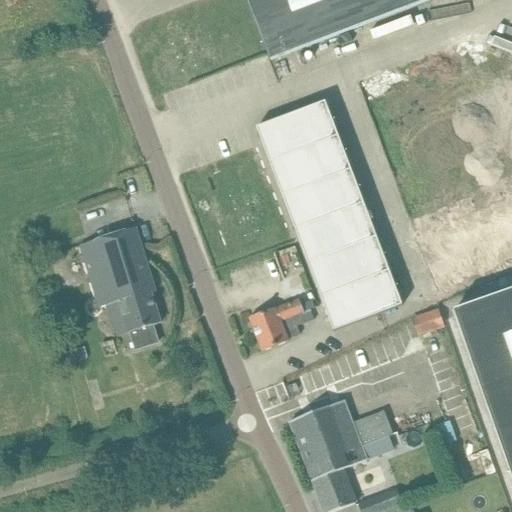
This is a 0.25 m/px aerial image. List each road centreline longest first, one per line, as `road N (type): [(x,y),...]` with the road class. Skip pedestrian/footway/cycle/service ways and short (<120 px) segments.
road 1 (tertiary): [(255,420),(95,0)]
road 2 (unclassified): [(0,489),(255,420)]
